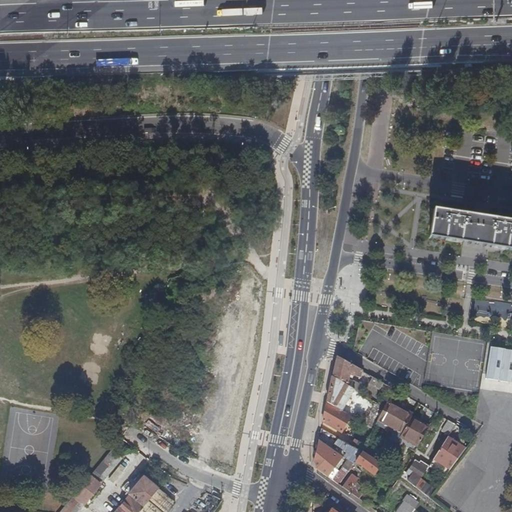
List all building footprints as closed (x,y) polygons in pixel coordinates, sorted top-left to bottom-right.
[(511,223),(435,211),(430,239),(454,243),(504,251),(511,252),(511,223)] [(511,347),(497,345),(491,378),(511,381),(511,347)] [(364,372),(338,357),(333,378),(349,387),(352,389),(353,385),(349,384),(351,376),(362,379),(364,372)] [(373,377),(367,388),(379,395),(385,384),(373,377)] [(349,387),(333,378),(328,403),(336,408),(349,387)] [(413,416),(389,401),(388,403),(412,419),(413,416)] [(336,408),(328,403),(324,423),(342,434),(351,420),(353,421),(354,419),(336,408)] [(388,403),(377,422),(395,432),(378,462),(382,465),(384,467),(400,439),(401,438),(411,420),(412,419),(388,403)] [(418,449),(428,431),(411,420),(401,438),(400,439),(418,449)] [(449,436),(456,425),(449,421),(443,432),(449,436)] [(352,447),(339,439),(335,446),(347,454),(345,458),(351,462),(345,469),(349,472),(356,463),(363,453),(352,447)] [(466,449),(448,439),(447,439),(434,460),(450,470),(466,449)] [(356,441),(352,447),(363,453),(366,447),(356,441)] [(342,459),(319,442),(315,461),(315,464),(318,470),(333,480),(339,472),(335,469),(342,459)] [(76,511),(121,459),(111,451),(61,511),(76,511)] [(378,462),(363,453),(356,463),(374,476),(382,465),(378,462)] [(407,475),(404,472),(401,477),(416,488),(430,467),(421,462),(420,463),(416,461),(407,475)] [(463,463),(439,497),(455,509),(479,475),(463,463)] [(345,469),(336,483),(340,485),(349,472),(345,469)] [(352,476),(343,488),(360,500),(366,491),(356,484),(359,481),(352,476)] [(139,511),(158,491),(144,478),(129,496),(130,497),(116,511),(139,511)] [(430,499),(435,491),(422,481),(417,489),(430,499)] [(168,511),(174,504),(158,491),(139,511),(168,511)] [(95,506),(102,511),(110,511),(115,506),(103,496),(95,506)] [(403,502),(404,502),(415,510),(419,505),(407,496),(403,502)] [(413,511),(415,510),(404,502),(396,511),(413,511)]
